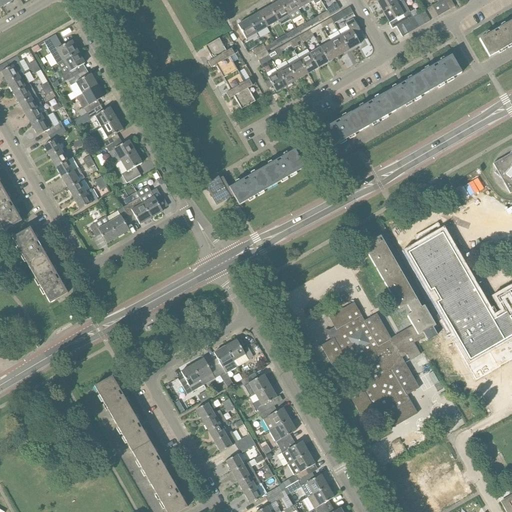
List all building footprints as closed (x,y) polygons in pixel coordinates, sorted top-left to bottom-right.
[(298,10),(299,10),(292,0),(282,0),(280,1),(288,16),(291,21),(301,16),(298,10)] [(292,0),(299,10),(309,4),(306,0),(292,0)] [(383,13),(397,5),(394,0),(381,0),(377,3),(383,13)] [(444,13),(449,10),(443,0),(442,0),(438,3),(444,13)] [(443,0),(449,10),(455,7),(450,0),(443,0)] [(284,18),(288,16),(280,1),(269,7),(278,22),(280,26),(286,23),(284,18)] [(439,16),(444,13),(438,3),(432,6),(439,16)] [(327,12),(329,16),(340,10),(337,4),(326,10),(327,12)] [(408,20),(413,17),(409,12),(403,15),(397,5),(383,13),(389,24),(399,18),(402,24),(408,20)] [(433,20),(439,16),(432,6),(427,9),(433,20)] [(267,28),(278,22),(269,7),(259,13),(267,28)] [(334,24),(345,18),(353,13),(350,7),(341,12),(331,18),(333,23),(334,24)] [(425,25),(430,21),(424,11),(418,14),(425,25)] [(316,17),(319,22),(329,16),(327,12),(316,17)] [(257,34),(267,28),(259,13),(248,19),(257,34)] [(419,28),(425,25),(418,14),(413,17),(419,28)] [(306,24),(308,28),(319,22),(316,17),(306,24)] [(414,31),(419,28),(413,17),(408,20),(414,31)] [(320,24),(323,29),(333,23),(331,18),(320,24)] [(246,40),(257,34),(248,19),(238,25),(246,40)] [(341,36),(349,51),(360,45),(356,38),(362,35),(353,20),(345,24),(349,32),(341,36)] [(408,34),(414,31),(408,20),(402,24),(408,34)] [(489,58),(506,48),(511,44),(511,21),(479,40),(489,58)] [(295,29),(298,34),(308,28),(306,24),(295,29)] [(310,30),(312,35),(323,29),(320,24),(310,30)] [(286,35),(288,40),(298,34),(295,29),(286,35)] [(316,42),(312,35),(310,30),(300,36),(302,41),(303,43),(309,40),(307,38),(310,36),(314,43),(316,42)] [(275,41),(277,46),(288,40),(286,35),(275,41)] [(63,62),(78,53),(71,41),(62,47),(55,36),(43,42),(50,54),(53,52),(56,58),(60,56),(63,62)] [(299,46),(297,44),(302,41),(300,36),(289,42),(291,47),(293,49),(299,46)] [(339,57),(349,51),(341,36),(331,42),(339,57)] [(230,48),(231,49),(226,52),(219,39),(205,47),(212,60),(220,56),(223,62),(230,58),(234,55),(232,52),(235,51),(232,47),(230,48)] [(264,47),(266,51),(267,52),(277,46),(275,41),(264,47)] [(278,48),(281,53),(291,47),(289,42),(278,48)] [(328,63),(339,57),(331,42),(320,48),(328,63)] [(266,51),(264,47),(263,45),(252,51),(255,57),(266,51)] [(268,54),(269,56),(271,59),(281,53),(278,48),(268,54)] [(318,69),(328,63),(320,48),(310,54),(318,69)] [(268,54),(267,52),(266,51),(255,57),(259,62),(269,56),(268,54)] [(67,81),(78,75),(75,70),(84,64),(78,53),(63,62),(67,69),(60,76),(64,83),(67,81)] [(308,75),(318,69),(310,54),(299,60),(308,75)] [(223,78),(237,70),(230,58),(223,62),(220,56),(212,60),(208,63),(211,69),(216,66),(223,78)] [(259,62),(262,68),(272,61),(271,59),(269,56),(259,62)] [(429,92),(445,83),(461,74),(451,56),(418,75),(429,92)] [(7,83),(24,73),(18,63),(20,62),(17,57),(6,63),(0,66),(0,73),(1,72),(7,83)] [(297,81),(308,75),(299,60),(289,66),(297,81)] [(28,65),(30,70),(37,66),(35,61),(28,65)] [(37,66),(30,70),(33,75),(40,71),(37,66)] [(287,87),(297,81),(289,66),(278,72),(287,87)] [(254,82),(251,83),(249,81),(244,83),(237,70),(223,78),(230,91),(237,88),(240,93),(248,89),(255,85),(254,82)] [(276,93),(287,87),(278,72),(268,78),(276,93)] [(13,94),(29,84),(24,74),(25,74),(24,73),(7,83),(13,94)] [(82,95),(97,86),(90,75),(81,80),(78,75),(67,81),(70,86),(75,84),(82,95)] [(396,111),(429,92),(418,75),(386,93),(396,111)] [(40,87),(43,91),(50,87),(47,82),(40,87)] [(19,105),(36,95),(29,84),(13,94),(19,105)] [(86,114),(100,106),(97,101),(103,97),(97,86),(82,95),(76,98),(83,109),(86,114)] [(50,87),(43,91),(46,96),(52,92),(50,87)] [(241,110),(255,102),(248,89),(240,93),(237,88),(230,91),(226,94),(229,100),(234,97),(241,110)] [(363,130),(396,111),(386,93),(353,112),(363,130)] [(25,115),(37,108),(42,106),(36,95),(19,105),(25,115)] [(55,112),(62,108),(59,104),(52,108),(55,112)] [(101,128),(116,119),(109,108),(103,111),(100,106),(86,114),(90,120),(94,117),(101,128)] [(32,126),(47,117),(48,116),(46,111),(41,114),(37,108),(25,115),(32,126)] [(330,149),(363,130),(353,112),(320,131),(330,149)] [(49,137),(64,128),(66,126),(65,124),(62,125),(61,123),(53,127),(47,117),(32,126),(38,137),(46,132),(49,137)] [(106,147),(119,140),(116,134),(123,131),(116,119),(101,128),(107,139),(102,142),(106,147)] [(49,157),(61,150),(55,140),(66,133),(64,128),(49,137),(52,142),(43,146),(49,157)] [(76,149),(83,145),(80,140),(73,144),(76,149)] [(120,161),(135,153),(128,141),(122,145),(119,140),(106,147),(109,153),(114,150),(120,161)] [(56,168),(68,161),(61,150),(49,157),(56,168)] [(272,187),(288,178),(304,168),(294,150),(261,169),(272,187)] [(511,150),(508,155),(492,164),(496,170),(493,172),(501,179),(510,194),(511,192),(511,150)] [(120,176),(126,185),(141,176),(135,167),(142,164),(135,153),(120,161),(127,172),(120,176)] [(85,165),(92,161),(89,156),(82,160),(85,165)] [(62,178),(74,171),(68,161),(56,168),(62,178)] [(88,170),(94,166),(92,161),(85,165),(88,170)] [(68,189),(80,182),(76,177),(82,174),(79,169),(74,171),(62,178),(68,189)] [(239,206),(272,187),(261,169),(229,188),(233,196),(239,206)] [(95,181),(97,186),(104,182),(101,178),(95,181)] [(233,196),(229,188),(222,178),(219,179),(219,178),(205,186),(216,205),(233,196)] [(74,200),(91,190),(90,190),(85,193),(80,182),(68,189),(74,200)] [(104,182),(97,186),(100,191),(107,187),(104,182)] [(0,225),(4,232),(21,222),(2,188),(0,184),(0,225)] [(139,199),(151,218),(162,212),(157,203),(162,199),(156,189),(139,199)] [(80,211),(92,204),(97,201),(91,190),(74,200),(80,211)] [(139,225),(151,218),(139,199),(123,208),(131,222),(136,219),(139,225)] [(109,223),(118,238),(129,231),(126,225),(131,222),(123,208),(118,211),(120,216),(109,223)] [(106,244),(118,238),(109,223),(98,229),(95,224),(89,227),(95,238),(101,235),(106,244)] [(68,294),(49,261),(30,228),(12,238),(31,272),(50,304),(57,300),(68,294)] [(442,233),(407,253),(470,361),(478,375),(511,355),(511,290),(497,299),(505,313),(492,320),(442,233)] [(248,360),(253,358),(247,347),(242,350),(237,341),(225,347),(234,362),(245,356),(248,360)] [(212,362),(220,376),(225,373),(225,374),(237,368),(234,362),(225,347),(214,354),(217,359),(212,362)] [(213,381),(220,376),(212,362),(207,365),(204,360),(192,366),(201,381),(207,377),(209,380),(213,381)] [(181,385),(187,395),(192,392),(189,387),(194,385),(197,390),(204,386),(201,381),(192,366),(181,373),(186,382),(181,385)] [(255,395),(270,387),(263,375),(257,378),(254,373),(240,381),(243,387),(248,384),(255,395)] [(150,485),(165,511),(180,511),(187,508),(168,475),(150,443),(131,411),(112,377),(94,387),(113,421),(132,453),(150,485)] [(259,415),(270,409),(267,403),(276,398),(270,387),(255,395),(258,400),(251,404),(255,411),(256,410),(259,415)] [(224,408),(231,404),(229,400),(222,404),(224,408)] [(202,421),(214,414),(207,404),(196,410),(202,421)] [(227,413),(234,409),(231,404),(224,408),(227,413)] [(269,432),(289,420),(282,408),(273,414),(270,409),(259,415),(269,432)] [(208,432),(220,425),(225,422),(219,411),(214,414),(202,421),(208,432)] [(278,449),(293,440),(290,435),(296,431),(289,420),(269,432),(278,449)] [(237,429),(243,425),(241,421),(234,425),(237,429)] [(214,442),(226,435),(220,425),(208,432),(214,442)] [(235,445),(238,450),(253,442),(249,435),(237,442),(231,432),(226,435),(214,442),(220,453),(235,445)] [(287,465),(308,453),(302,442),(296,445),(293,440),(278,449),(287,465)] [(253,442),(238,450),(240,454),(255,446),(253,442)] [(392,468),(413,511),(437,511),(438,511),(420,476),(445,464),(436,446),(392,468)] [(298,481),(308,475),(312,473),(309,468),(315,465),(308,453),(287,465),(294,477),(295,476),(298,481)] [(231,473),(243,466),(237,455),(225,462),(231,473)] [(256,466),(264,462),(261,456),(253,460),(256,466)] [(238,483),(249,477),(243,466),(231,473),(238,483)] [(266,481),(273,477),(270,472),(263,476),(266,481)] [(312,495),(327,487),(321,475),(311,481),(308,475),(298,481),(301,487),(306,484),(312,495)] [(244,494),(256,487),(249,477),(238,483),(244,494)] [(250,505),(262,498),(260,495),(264,492),(260,485),(256,487),(244,494),(250,505)] [(290,507),(293,506),(281,486),(279,487),(282,492),(267,501),(270,506),(282,499),(288,509),(290,507)] [(264,496),(267,501),(282,492),(279,487),(264,496)] [(315,511),(321,511),(327,509),(324,504),(334,498),(327,487),(312,495),(312,496),(307,498),(315,511)] [(511,511),(511,495),(504,500),(506,503),(502,506),(505,511),(511,511)]
